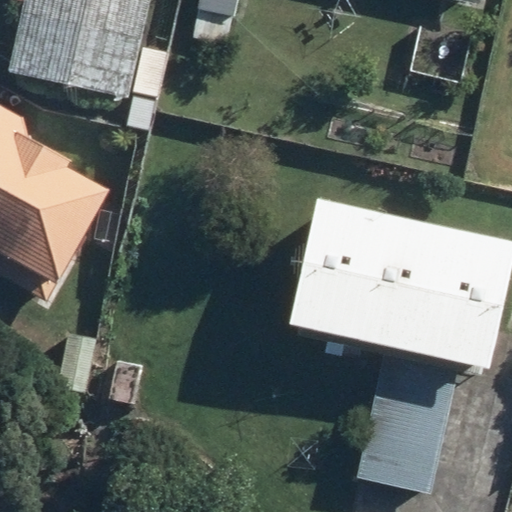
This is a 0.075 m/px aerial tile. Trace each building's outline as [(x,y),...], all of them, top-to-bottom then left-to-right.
[(141,48),(149,0),(18,0),(4,77),(156,105),(166,52),(141,48)] [(234,0),(199,0),(196,13),(230,20),(234,0)] [(0,280),(45,306),(110,193),(16,140),(26,122),(0,107),(0,280)] [(429,498),(456,376),(483,382),(511,250),(511,249),(309,204),(280,337),(385,360),(358,482),(429,498)] [(506,511),(511,485),(511,412),(485,406),(461,511),(506,511)]
